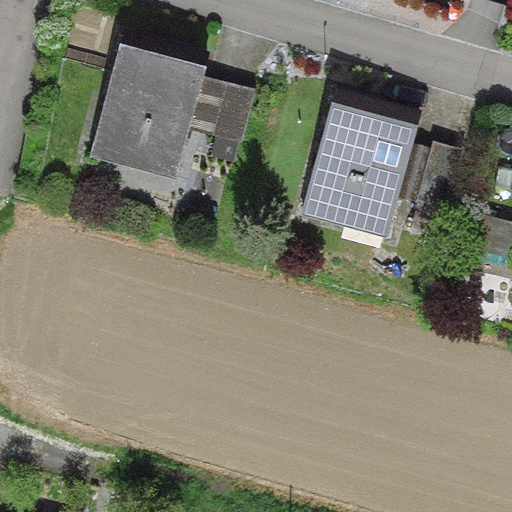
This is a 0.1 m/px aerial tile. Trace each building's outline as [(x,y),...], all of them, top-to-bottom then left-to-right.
[(87,158),(171,181),(203,62),(119,39),(87,158)] [(227,168),(249,93),(223,87),(203,161),(227,168)] [(299,216),(383,239),(415,120),(331,97),(299,216)] [(444,212),(460,153),(429,144),(413,203),(444,212)] [(471,258),(501,266),(511,227),(481,219),(471,258)]
